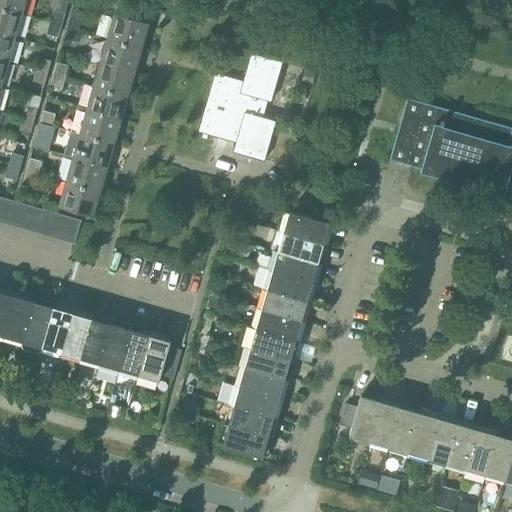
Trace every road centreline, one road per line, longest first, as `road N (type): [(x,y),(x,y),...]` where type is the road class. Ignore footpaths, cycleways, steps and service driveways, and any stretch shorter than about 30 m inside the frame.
road 1 (residential): [(271,511),(0,435)]
road 2 (residential): [(437,372),(471,337),(496,242),(401,216)]
road 3 (residential): [(201,309),(0,249)]
road 4 (residential): [(292,511),(333,344)]
road 5 (residential): [(333,344),(369,230),(401,216)]
